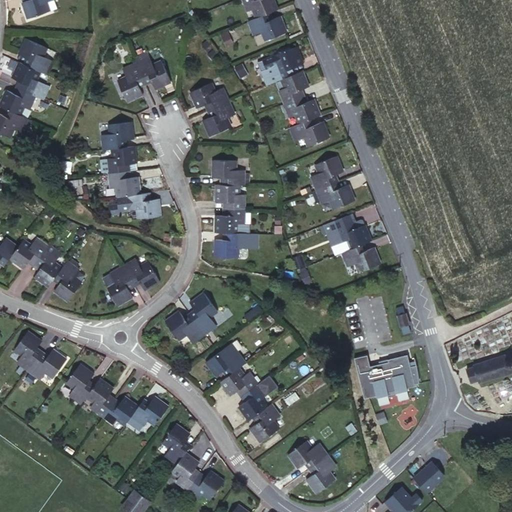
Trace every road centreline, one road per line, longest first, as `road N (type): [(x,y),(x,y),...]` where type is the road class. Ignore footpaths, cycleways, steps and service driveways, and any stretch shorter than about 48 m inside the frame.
road 1 (residential): [(304,0),(431,332),(446,395),(440,411)]
road 2 (residential): [(292,511),(267,496),(182,387),(109,341)]
road 3 (residential): [(168,133),(187,259),(152,308),(109,341)]
road 4 (track): [(187,259),(71,211),(0,156)]
road 5 (residential): [(440,411),(350,507)]
